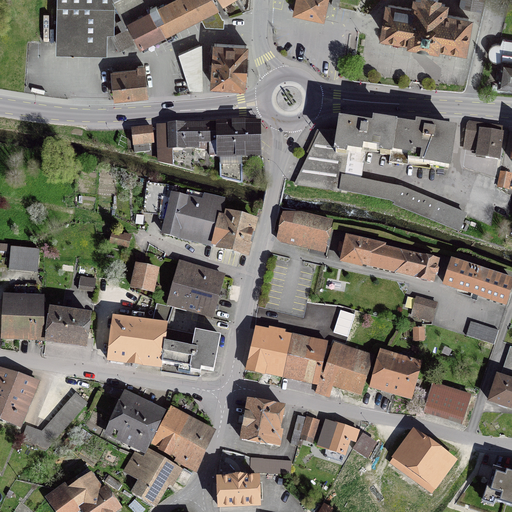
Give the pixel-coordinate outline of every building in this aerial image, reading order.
[(112,0),(56,0),(56,43),(107,44),(107,33),(114,33),(115,5),(112,0)] [(216,7),(212,0),(112,0),(115,5),(127,29),(131,27),(142,49),(171,35),(169,30),(199,15),(205,26),(220,27),(220,19),(215,7),(216,7)] [(326,0),(293,0),(290,12),(323,19),(326,0)] [(437,44),(464,48),(469,19),(443,14),(445,4),(438,3),(438,0),(422,0),(423,0),(420,0),(415,0),(414,9),(388,5),(383,34),(410,39),(409,41),(437,46),(437,44)] [(461,0),(460,7),(480,11),(482,0),(461,0)] [(119,51),(134,43),(127,29),(112,37),(119,51)] [(511,40),(503,39),(500,44),(496,43),(492,45),(489,49),(488,52),(490,58),(495,61),(494,67),(500,68),(498,85),(511,87),(511,40)] [(211,84),(244,87),(247,45),(214,43),(211,84)] [(190,88),(202,89),(202,77),(200,77),(200,44),(179,53),(190,88)] [(147,94),(143,65),(138,66),(138,64),(134,63),(111,66),(115,98),(147,94)] [(159,162),(193,171),(194,149),(206,150),(205,151),(210,151),(210,157),(220,156),(221,178),(241,182),(241,161),(247,162),(246,156),(259,155),(258,129),(260,126),(256,122),(254,124),(170,126),(170,147),(159,148),(159,162)] [(391,152),(395,127),(374,123),(374,129),(341,124),(339,134),(321,131),(296,184),(334,190),(334,189),(391,201),(394,187),(352,178),(362,147),(391,152)] [(498,159),(502,133),(491,132),(491,127),(468,123),(465,149),(478,151),(478,152),(487,154),(486,158),(498,159)] [(395,127),(391,152),(389,162),(403,165),(404,161),(448,168),(454,132),(418,126),(417,130),(395,127)] [(152,128),(132,130),(134,153),(150,151),(149,143),(153,143),(152,128)] [(498,187),(508,189),(511,174),(501,172),(498,187)] [(166,221),(171,199),(167,199),(167,194),(171,194),(172,192),(172,187),(149,184),(149,182),(148,182),(144,211),(160,213),(159,219),(166,221)] [(401,188),(394,187),(391,201),(459,229),(465,215),(401,188)] [(213,244),(221,213),(224,200),(187,191),(186,198),(173,195),(171,199),(166,221),(163,234),(213,246),(213,244)] [(300,215),(283,215),(279,235),(291,238),(303,243),(304,241),(328,246),(330,240),(328,239),(331,223),(314,218),(301,212),(300,215)] [(221,213),(213,244),(218,245),(218,247),(247,255),(256,222),(221,213)] [(130,238),(112,234),(110,243),(128,248),(130,238)] [(361,264),(396,272),(401,253),(383,248),(383,246),(347,238),(341,261),(361,266),(361,264)] [(9,269),(37,272),(39,250),(11,247),(9,269)] [(396,272),(433,282),(434,275),(438,274),(439,270),(436,267),(438,261),(401,253),(396,272)] [(506,305),(511,285),(511,281),(452,262),(445,285),(506,305)] [(179,263),(167,306),(173,308),(186,311),(187,310),(212,317),(223,277),(179,263)] [(157,271),(137,266),(132,287),(159,293),(160,287),(154,286),(157,271)] [(95,280),(81,278),(79,290),(94,292),(95,280)] [(29,286),(29,301),(39,302),(39,286),(29,286)] [(422,318),(426,301),(416,298),(412,315),(422,318)] [(43,302),(39,302),(29,301),(3,300),(1,337),(43,339),(43,302)] [(422,318),(432,321),(437,304),(426,301),(422,318)] [(167,325),(173,308),(167,306),(157,302),(152,322),(167,325)] [(91,317),(50,311),(45,341),(87,347),(91,317)] [(162,363),(167,325),(152,322),(143,321),(144,314),(133,313),(132,320),(115,318),(112,341),(110,341),(108,360),(161,367),(162,363)] [(471,321),(466,335),(494,344),(498,330),(471,321)] [(167,325),(162,363),(191,369),(191,368),(201,370),(201,369),(213,371),(220,337),(195,332),(194,335),(166,330),(167,325)] [(414,328),(414,339),(423,339),(423,328),(420,328),(420,327),(414,328)] [(246,370),(283,377),(292,336),(284,335),(285,332),(274,329),(273,332),(255,328),(246,370)] [(310,340),(292,336),(283,377),(318,385),(322,369),(324,360),(327,360),(330,348),(327,348),(328,343),(310,340)] [(326,370),(322,369),(318,385),(316,392),(327,396),(328,393),(330,394),(333,385),(361,395),(374,357),(334,344),(326,370)] [(380,352),(370,387),(411,399),(421,363),(380,352)] [(38,383),(0,369),(0,418),(20,427),(38,383)] [(511,380),(498,376),(489,401),(511,408),(511,380)] [(427,407),(464,418),(470,396),(434,385),(427,407)] [(124,393),(117,408),(120,410),(109,435),(146,452),(165,412),(124,393)] [(45,451),(87,403),(76,394),(42,432),(27,427),(21,442),(45,451)] [(272,449),(275,448),(277,446),(279,445),(282,431),(279,430),(284,407),(249,401),(242,440),(268,445),(267,448),(272,449)] [(193,471),(211,430),(171,408),(154,439),(164,444),(161,449),(169,454),(172,449),(179,453),(175,460),(193,471)] [(301,433),(305,417),(298,415),(294,431),(301,433)] [(307,418),(302,433),(314,436),(318,421),(307,418)] [(326,420),(317,446),(327,449),(325,456),(341,462),(349,440),(355,442),(358,431),(326,420)] [(431,442),(414,430),(391,461),(433,492),(455,460),(446,454),(448,451),(432,440),(431,442)] [(291,443),(298,445),(301,433),(294,431),(291,443)] [(353,449),(366,458),(376,445),(362,436),(353,449)] [(69,451),(76,443),(70,438),(63,445),(69,451)] [(133,493),(155,506),(172,476),(177,479),(182,470),(148,450),(144,458),(136,454),(125,472),(141,481),(139,485),(138,484),(133,493)] [(262,461),(251,457),(249,472),(261,473),(262,461)] [(262,472),(290,474),(291,461),(263,459),(262,472)] [(511,472),(493,467),(484,494),(495,498),(494,500),(511,505),(511,472)] [(47,498),(57,511),(75,511),(81,508),(84,511),(113,511),(119,508),(119,507),(125,503),(113,492),(110,494),(106,489),(102,492),(91,475),(79,483),(75,478),(47,498)] [(122,485),(109,476),(105,481),(118,490),(122,485)] [(218,479),(219,507),(259,505),(258,477),(245,478),(242,477),(234,477),(231,478),(218,479)]
